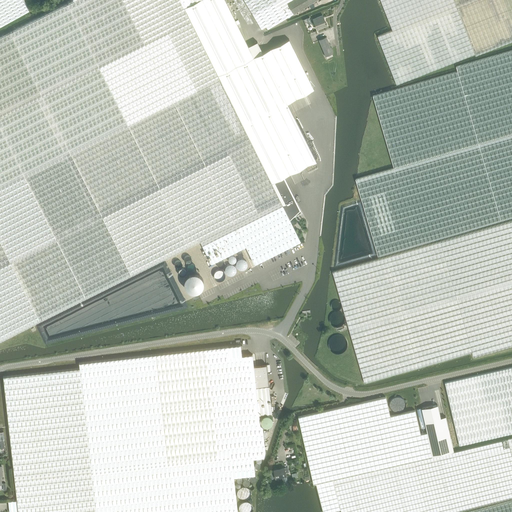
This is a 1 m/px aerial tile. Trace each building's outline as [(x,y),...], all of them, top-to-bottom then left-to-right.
[(0,0),(0,27),(29,12),(22,0),(0,0)] [(75,0),(0,37),(0,340),(200,241),(211,263),(245,246),(254,264),(301,241),(290,219),(184,7),(198,0),(75,0)] [(198,0),(184,7),(290,219),(300,209),(284,176),(316,160),(287,102),(314,89),(289,39),(263,52),(257,41),(248,46),(237,24),(235,21),(225,0),(198,0)] [(243,0),(261,29),(265,26),(267,29),(293,14),(287,3),(291,0),(243,0)] [(316,0),(291,0),(287,3),(293,14),(316,0)] [(511,0),(381,0),(392,28),(377,34),(396,83),(474,53),(475,55),(511,40),(511,0)] [(326,23),(326,22),(325,22),(324,19),(324,20),(323,17),(323,15),(313,19),(317,29),(327,26),(326,23)] [(303,20),(306,26),(312,23),(309,17),(303,20)] [(326,36),(318,40),(325,57),(332,54),(333,53),(326,36)] [(511,49),(456,65),(458,70),(373,94),(394,168),(375,173),(356,178),(378,256),(432,240),(446,237),(467,231),(511,217),(511,49)] [(511,220),(333,271),(365,383),(472,353),(473,355),(511,344),(511,220)] [(245,267),(247,260),(238,257),(236,266),(242,268),(243,266),(245,267)] [(229,273),(236,272),(235,264),(226,265),(226,270),(229,270),(229,273)] [(226,277),(223,269),(215,271),(218,279),(226,277)] [(189,293),(205,287),(200,272),(184,277),(189,293)] [(240,345),(228,346),(229,357),(242,355),(240,345)] [(3,377),(17,500),(18,511),(237,511),(234,477),(232,460),(253,458),(263,457),(265,451),(262,427),(260,424),(259,414),(253,365),(252,354),(242,355),(229,357),(228,346),(79,363),(79,368),(3,377)] [(266,364),(253,365),(259,414),(272,412),(268,385),(266,364)] [(511,367),(447,382),(445,383),(456,432),(459,445),(500,436),(510,433),(511,433),(511,367)] [(397,408),(406,404),(401,395),(392,399),(397,408)] [(511,437),(507,438),(476,446),(454,451),(432,456),(427,432),(420,434),(415,410),(389,416),(385,397),(298,417),(313,484),(315,483),(322,511),(329,511),(340,509),(341,511),(452,511),(511,497),(511,437)] [(421,408),(427,432),(432,456),(454,451),(446,416),(441,418),(439,409),(438,404),(421,408)] [(273,420),(272,418),(272,417),(271,416),(270,415),(269,415),(267,414),(266,414),(265,415),(263,415),(263,416),(262,417),(261,418),(261,420),(261,422),(262,423),(263,424),(264,425),(266,426),(268,426),(269,426),(270,425),(271,424),(272,424),(272,423),(273,421),(273,420)] [(255,474),(253,458),(232,460),(234,477),(255,474)] [(284,473),(288,472),(287,466),(272,470),(274,478),(285,476),(284,473)] [(240,487),(239,497),(249,498),(251,488),(240,487)] [(9,511),(13,511),(18,511),(17,500),(8,501),(9,511)] [(511,511),(511,500),(467,511),(511,511)]
